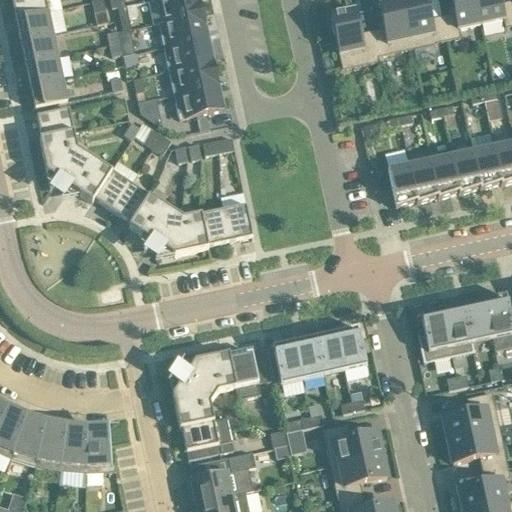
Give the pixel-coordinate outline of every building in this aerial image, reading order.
[(9,0),(10,0),(11,0),(16,21),(14,21),(14,22),(48,15),(44,0),(9,0)] [(161,2),(166,24),(166,25),(202,17),(199,5),(197,0),(164,0),(161,1),(161,2)] [(425,0),(416,0),(402,3),(412,52),(436,47),(436,46),(447,43),(442,19),(430,21),(425,0)] [(450,0),(454,16),(442,19),(447,43),(460,40),(459,32),(481,27),(474,0),(450,0)] [(499,0),(474,0),(481,27),(503,22),(505,31),(511,29),(511,3),(501,6),(499,0)] [(104,3),(93,5),(95,14),(106,12),(104,3)] [(383,31),(371,34),(377,60),(412,52),(402,3),(378,8),(383,31)] [(377,60),(371,34),(360,36),(355,13),(330,19),(342,73),(378,65),(377,60)] [(14,23),(16,22),(20,43),(18,44),(53,37),(48,15),(14,22),(14,23)] [(158,26),(163,51),(207,41),(204,30),(205,30),(202,17),(166,25),(166,24),(158,26)] [(109,48),(119,46),(117,34),(106,36),(109,48)] [(19,45),(21,45),(25,66),(23,66),(23,67),(57,59),(53,37),(18,44),(19,45)] [(163,51),(169,75),(212,65),(212,64),(207,41),(163,51)] [(119,46),(109,48),(112,61),(122,58),(119,46)] [(23,67),(25,67),(30,88),(28,88),(28,89),(62,82),(57,59),(23,67)] [(169,75),(174,99),(217,89),(218,89),(212,65),(169,75)] [(35,110),(33,111),(33,112),(67,105),(62,82),(28,89),(28,90),(30,89),(35,110)] [(116,97),(127,94),(123,82),(113,84),(116,97)] [(217,89),(174,99),(179,123),(222,113),(217,89)] [(494,94),(482,97),(484,104),(496,102),(494,94)] [(484,104),(482,97),(470,99),(472,107),(484,104)] [(119,120),(132,117),(128,101),(115,104),(119,120)] [(453,109),(441,111),(443,119),(455,117),(453,109)] [(443,119),(441,111),(429,114),(431,122),(443,119)] [(69,112),(34,120),(35,121),(37,120),(41,141),(73,135),(69,112)] [(411,118),(399,121),(401,128),(412,126),(411,118)] [(401,128),(399,121),(387,123),(389,131),(401,128)] [(134,143),(142,132),(134,127),(127,138),(134,143)] [(154,151),(163,137),(155,133),(147,147),(154,151)] [(53,189),(65,197),(69,191),(92,206),(94,203),(112,174),(77,151),(73,135),(41,141),(39,142),(46,176),(57,183),(53,189)] [(154,151),(163,156),(171,142),(163,137),(154,151)] [(223,157),(234,155),(232,142),(220,145),(223,157)] [(220,145),(217,145),(206,147),(209,160),(223,157),(220,145)] [(511,184),(511,146),(493,150),(500,186),(501,188),(511,184)] [(204,163),(202,148),(191,150),(194,165),(204,163)] [(500,186),(493,150),(472,155),(479,191),(480,193),(500,186)] [(181,167),(191,165),(188,151),(178,153),(181,167)] [(479,191),(472,155),(451,160),(458,195),(459,197),(479,191)] [(458,195),(451,160),(429,164),(437,200),(438,202),(458,195)] [(409,163),(407,163),(407,165),(416,205),(417,207),(437,200),(429,164),(410,168),(409,163)] [(396,211),(416,205),(407,165),(389,171),(388,167),(386,168),(387,173),(396,211)] [(111,216),(111,217),(131,186),(112,174),(94,203),(112,214),(111,216)] [(113,215),(131,226),(149,198),(131,186),(111,217),(112,217),(113,215)] [(159,258),(163,252),(174,259),(208,252),(208,250),(201,218),(185,221),(149,198),(131,226),(129,230),(151,244),(147,250),(159,258)] [(252,243),(246,213),(245,208),(222,213),(229,247),(230,247),(230,245),(251,241),(251,243),(252,243)] [(229,248),(229,247),(222,213),(201,218),(208,250),(228,245),(229,248)] [(506,298),(484,303),(492,342),(495,353),(511,349),(511,316),(510,317),(506,298)] [(484,303),(463,307),(473,356),(474,356),(472,346),(492,342),(484,303)] [(463,307),(441,312),(452,360),(473,356),(463,307)] [(452,360),(441,312),(419,317),(424,339),(419,340),(419,338),(417,338),(423,366),(452,360)] [(358,330),(335,335),(344,374),(366,369),(358,330)] [(335,335),(314,340),(323,379),(344,374),(335,335)] [(314,340),(293,344),(302,384),(323,379),(314,340)] [(302,384),(293,344),(272,349),(280,388),(302,384)] [(253,364),(251,354),(250,352),(249,352),(250,355),(229,359),(235,388),(238,401),(260,397),(257,384),(255,374),(253,364)] [(260,352),(251,354),(253,364),(262,362),(260,352)] [(173,383),(179,387),(172,398),(179,432),(181,432),(181,431),(213,424),(213,423),(209,406),(217,392),(235,388),(229,359),(228,357),(194,364),(187,375),(181,371),(173,383)] [(264,372),(262,362),(253,364),(255,374),(264,372)] [(488,373),(491,385),(501,383),(498,371),(488,373)] [(266,382),(264,372),(255,374),(257,384),(266,382)] [(466,378),(456,380),(459,392),(468,390),(466,378)] [(459,392),(456,380),(446,382),(449,394),(459,392)] [(350,397),(351,405),(354,415),(364,412),(360,394),(350,397)] [(469,415),(443,420),(448,443),(499,432),(511,429),(511,426),(508,408),(495,411),(491,397),(466,402),(469,415)] [(354,415),(351,405),(341,407),(343,417),(354,415)] [(308,409),(311,420),(313,430),(324,428),(319,407),(308,409)] [(5,416),(6,414),(0,425),(0,457),(10,462),(25,422),(24,422),(24,424),(5,416)] [(197,452),(209,449),(220,447),(222,455),(233,453),(226,420),(213,423),(213,424),(181,431),(181,432),(186,453),(184,453),(184,454),(186,454),(197,452)] [(313,430),(311,420),(300,423),(302,433),(313,430)] [(297,433),(294,421),(284,423),(287,436),(297,433)] [(25,425),(26,422),(25,422),(10,462),(22,466),(35,469),(45,428),(44,428),(44,430),(25,425)] [(45,431),(46,429),(45,428),(35,469),(47,472),(60,474),(65,432),(65,434),(45,431)] [(330,469),(381,458),(380,454),(383,454),(380,440),(377,440),(376,435),(350,440),(347,428),(322,433),(330,469)] [(66,435),(66,432),(65,432),(60,474),(72,476),(85,476),(86,434),(86,436),(66,435)] [(479,461),(482,473),(507,468),(499,432),(448,443),(453,467),(479,461)] [(87,436),(87,434),(86,434),(85,476),(114,475),(115,475),(113,466),(111,466),(108,433),(107,433),(107,435),(87,436)] [(286,433),(278,434),(281,448),(288,447),(286,433)] [(281,448),(278,434),(270,435),(273,450),(274,450),(281,448)] [(305,455),(304,436),(291,436),(292,455),(305,455)] [(211,458),(222,455),(220,447),(209,449),(211,458)] [(281,448),(274,450),(276,462),(291,460),(288,447),(281,448)] [(209,449),(197,452),(199,460),(211,458),(209,449)] [(197,452),(186,454),(188,463),(199,460),(197,452)] [(259,471),(255,457),(229,463),(232,477),(259,471)] [(386,481),(381,458),(330,469),(338,504),(363,499),(360,487),(386,481)] [(507,468),(482,473),(484,485),(458,491),(460,497),(457,497),(460,511),(462,511),(473,511),(510,504),(505,482),(510,481),(507,468)] [(225,475),(191,482),(191,481),(190,482),(195,506),(232,499),(246,496),(244,485),(229,488),(226,474),(225,474),(225,475)] [(196,511),(249,511),(246,496),(232,499),(195,506),(196,511)] [(339,511),(392,511),(391,506),(365,511),(363,499),(338,504),(339,511)]
